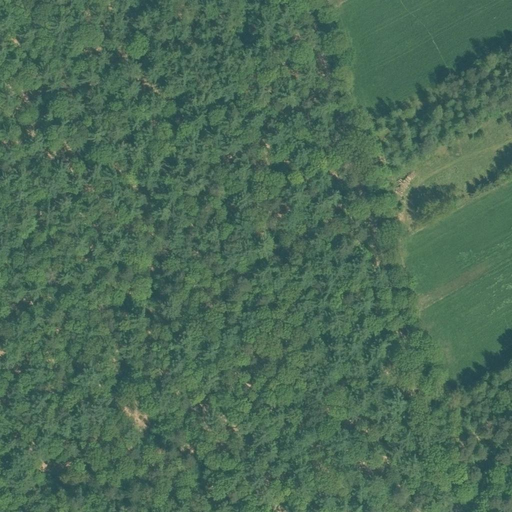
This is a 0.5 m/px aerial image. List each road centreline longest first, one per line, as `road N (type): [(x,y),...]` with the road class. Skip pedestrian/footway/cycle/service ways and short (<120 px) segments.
road 1 (track): [(305,0),(455,509)]
road 2 (track): [(0,186),(326,72)]
